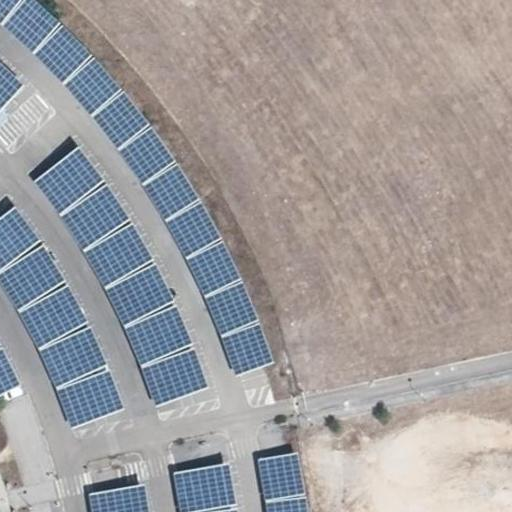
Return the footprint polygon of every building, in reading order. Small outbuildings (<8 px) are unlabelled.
[(0,0),(0,20),(41,58),(81,101),(107,133),(138,174),(175,232),(203,285),(238,373),(277,360),(248,286),(209,206),(161,132),(97,53),(57,17),(38,0),(0,0)] [(0,110),(29,83),(0,54),(0,110)] [(111,180),(82,143),(35,179),(63,215),(90,254),(125,322),(156,404),(214,383),(197,339),(167,271),(135,215),(111,180)] [(45,239),(20,206),(0,219),(0,278),(15,303),(40,346),(73,425),(128,407),(124,397),(98,332),(71,281),(45,239)] [(0,335),(0,395),(24,384),(3,340),(0,335)] [(313,511),(303,449),(262,457),(268,496),(269,511),(313,511)] [(233,459),(177,471),(182,511),(243,511),(243,504),(233,459)] [(153,511),(148,481),(92,492),(95,511),(153,511)]
